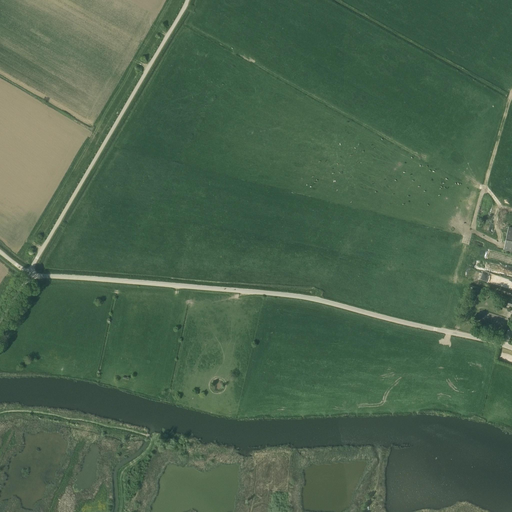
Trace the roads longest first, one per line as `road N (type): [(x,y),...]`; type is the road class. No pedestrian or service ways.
road 1 (unclassified): [(511,348),(296,296),(28,274)]
road 2 (unclassified): [(28,274),(187,0)]
road 3 (track): [(0,410),(71,415),(149,434),(147,451),(121,477),(119,511)]
